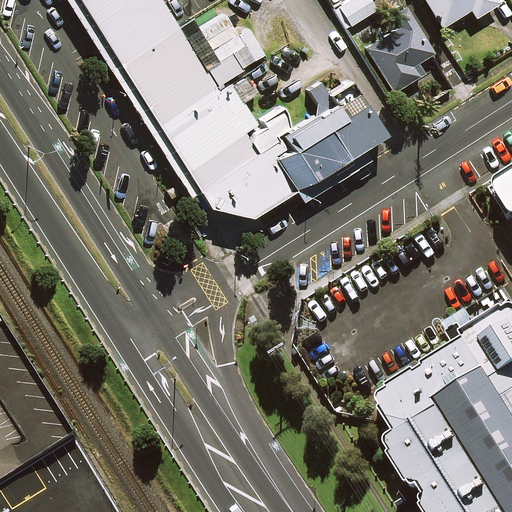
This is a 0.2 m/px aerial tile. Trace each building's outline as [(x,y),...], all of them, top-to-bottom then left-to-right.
[(157,0),(75,0),(155,128),(216,91),(209,82),(157,0)] [(376,7),(371,0),(346,0),(332,10),(344,28),(376,7)] [(419,0),(437,27),(465,10),(470,19),(495,4),(492,0),(419,0)] [(429,52),(401,6),(388,14),(396,26),(361,47),(389,92),(418,75),(411,64),(429,52)] [(213,85),(226,77),(262,54),(246,28),(235,35),(221,13),(183,37),(213,85)] [(216,91),(155,128),(181,170),(243,131),(254,124),(229,83),(216,91)] [(356,113),(296,150),(315,180),(375,143),(356,113)] [(243,131),(181,170),(211,209),(252,219),(313,182),(281,139),(258,156),(243,131)] [(511,178),(499,187),(497,191),(498,197),(511,220),(511,178)] [(511,511),(511,311),(509,307),(378,399),(397,435),(386,444),(426,511),(511,511)] [(44,511),(79,482),(60,460),(24,491),(42,511),(44,511)]
